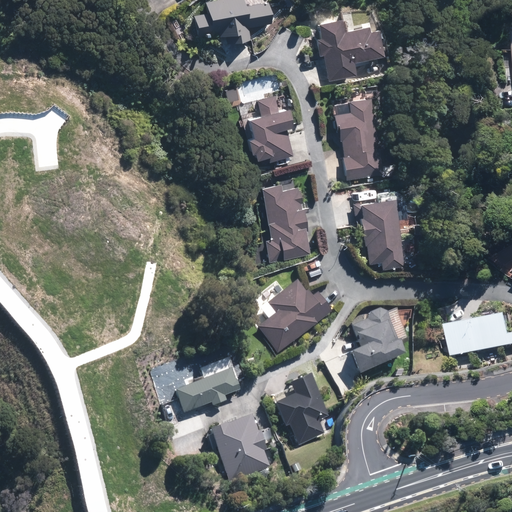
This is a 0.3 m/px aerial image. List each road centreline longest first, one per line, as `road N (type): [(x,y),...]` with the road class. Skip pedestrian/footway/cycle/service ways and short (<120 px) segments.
road 1 (unknown): [(96,511),(45,342),(0,289)]
road 2 (residential): [(511,383),(395,397),(375,407),(361,444),(381,495)]
road 3 (secondary): [(511,454),(381,495)]
